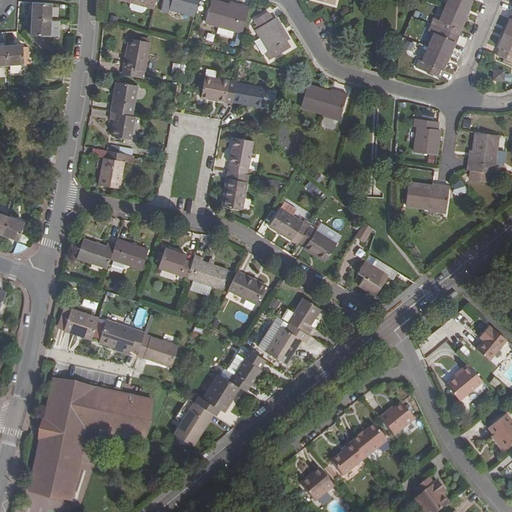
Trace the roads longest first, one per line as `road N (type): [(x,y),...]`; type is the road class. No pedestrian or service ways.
road 1 (secondary): [(153,511),(383,326)]
road 2 (residential): [(161,213),(179,121),(215,127),(197,220)]
road 3 (residential): [(288,0),(332,68),(453,98)]
road 4 (residential): [(85,0),(57,195)]
road 5 (residential): [(197,220),(232,229),(362,309)]
road 6 (residential): [(503,511),(452,450),(412,367)]
road 7 (secondary): [(383,326),(511,221)]
road 8 (residential): [(412,367),(365,378),(289,443)]
road 9 (residential): [(40,302),(16,420)]
